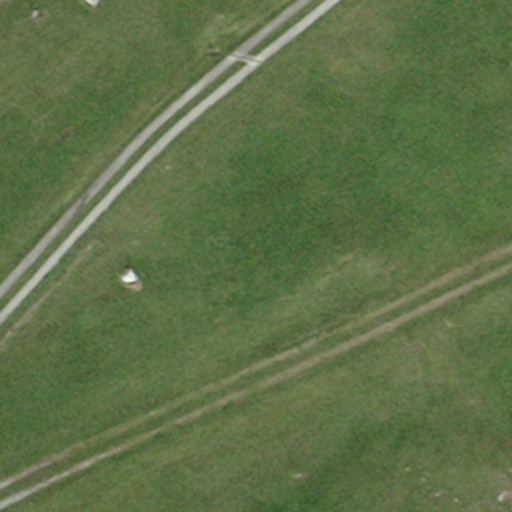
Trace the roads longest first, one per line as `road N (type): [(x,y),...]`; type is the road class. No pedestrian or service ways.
road 1 (track): [(0,500),(511,272)]
road 2 (track): [(0,305),(219,78),(318,0)]
